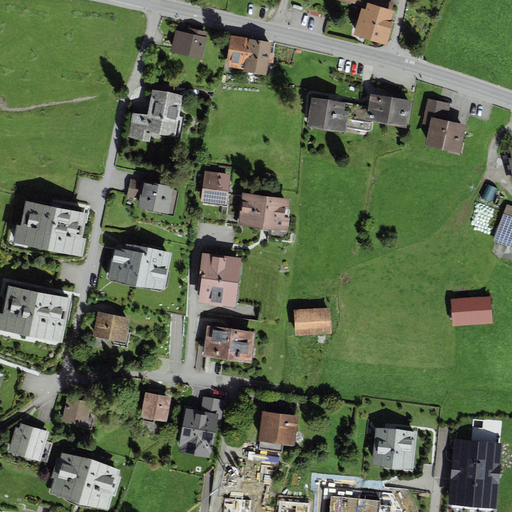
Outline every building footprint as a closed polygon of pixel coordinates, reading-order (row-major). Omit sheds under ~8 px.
[(369,5),(367,4),(365,10),(362,9),(354,34),(386,43),(393,22),(391,21),(394,11),(391,10),(394,2),(385,0),(370,0),(370,2),(369,5)] [(187,33),(175,30),(170,52),(202,59),(208,32),(188,28),(187,33)] [(276,43),(230,35),(226,63),(228,63),(228,66),(243,69),(243,71),(266,75),(268,62),(272,63),(276,43)] [(182,95),(152,90),(148,115),(132,112),(127,137),(150,142),(151,133),(174,137),(182,95)] [(412,100),(370,94),(368,106),(366,120),(372,121),(407,126),(412,100)] [(345,102),(311,97),(307,126),(346,132),(346,128),(349,111),(344,110),(345,102)] [(450,103),(427,98),(422,124),(429,126),(425,145),(459,152),(465,125),(446,121),(450,103)] [(368,106),(345,102),(344,110),(349,111),(346,128),(367,132),(369,131),(370,131),(371,130),(372,129),(372,121),(366,120),(368,106)] [(230,174),(204,171),(200,202),(226,205),(230,174)] [(173,187),(130,179),(127,196),(139,199),(137,208),(160,212),(160,213),(173,216),(178,191),(173,190),(173,187)] [(290,199),(242,192),(238,224),(287,230),(290,209),(288,209),(290,199)] [(87,214),(25,201),(20,225),(16,224),(13,242),(82,257),(86,239),(81,238),(87,214)] [(511,207),(507,206),(494,242),(511,248),(511,207)] [(123,247),(113,245),(106,280),(165,292),(173,252),(124,242),(123,247)] [(241,258),(202,252),(199,272),(202,273),(198,301),(235,308),(241,258)] [(70,298),(9,286),(3,314),(0,313),(0,330),(62,343),(70,298)] [(490,296),(450,299),(452,326),(492,323),(490,296)] [(330,308),(294,310),(295,336),(331,334),(330,308)] [(130,318),(98,311),(92,336),(125,343),(130,318)] [(255,332),(207,325),(202,356),(251,363),(255,332)] [(171,397),(145,392),(141,417),(166,421),(171,397)] [(92,402),(67,396),(62,421),(76,424),(76,426),(92,430),(95,415),(89,414),(92,402)] [(211,407),(185,403),(180,438),(206,442),(211,407)] [(299,415),(261,411),(258,440),(284,443),(283,446),(295,447),(299,415)] [(15,427),(8,451),(39,461),(48,432),(20,423),(19,428),(15,427)] [(416,431),(376,427),(373,467),(413,470),(416,431)] [(502,443),(454,440),(449,505),(497,508),(502,443)] [(92,459),(62,453),(50,491),(79,504),(108,510),(120,470),(92,459)] [(379,511),(380,501),(331,496),(329,511),(379,511)] [(249,511),(250,499),(224,498),(223,511),(249,511)] [(309,511),(310,504),(280,502),(278,511),(309,511)]
